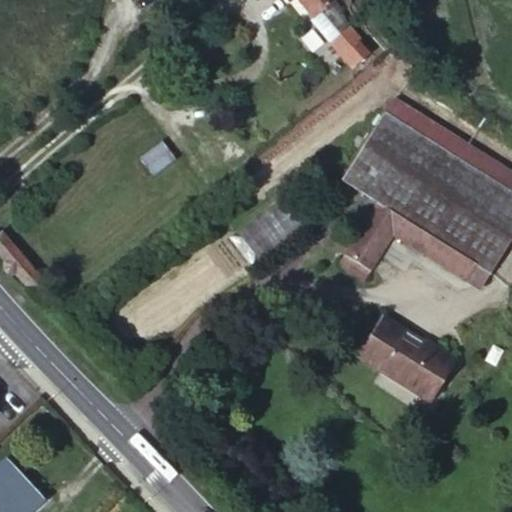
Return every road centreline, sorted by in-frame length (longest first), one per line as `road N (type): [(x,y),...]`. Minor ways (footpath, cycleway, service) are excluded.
road 1 (secondary): [(0,303),(197,511)]
road 2 (unknown): [(0,173),(86,92),(107,35)]
